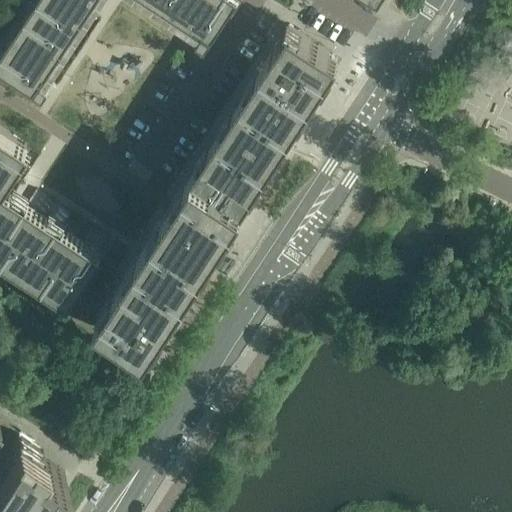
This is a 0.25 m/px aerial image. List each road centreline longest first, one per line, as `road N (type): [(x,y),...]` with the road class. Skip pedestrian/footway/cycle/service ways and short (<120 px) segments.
road 1 (tertiary): [(197,379),(224,359),(471,0)]
road 2 (tertiary): [(406,50),(248,282),(197,379)]
road 3 (residential): [(253,0),(144,165)]
road 4 (tertiary): [(110,511),(197,379)]
